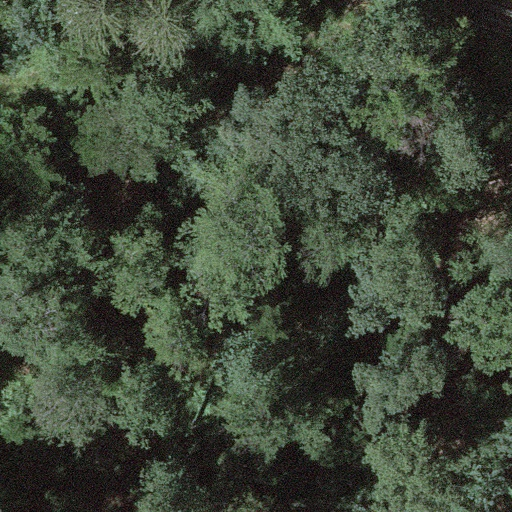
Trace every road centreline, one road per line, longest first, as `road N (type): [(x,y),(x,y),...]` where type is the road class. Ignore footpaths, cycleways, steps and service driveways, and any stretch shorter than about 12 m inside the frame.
road 1 (track): [(79,511),(210,330),(339,67),(347,0)]
road 2 (track): [(0,80),(195,43),(331,0)]
